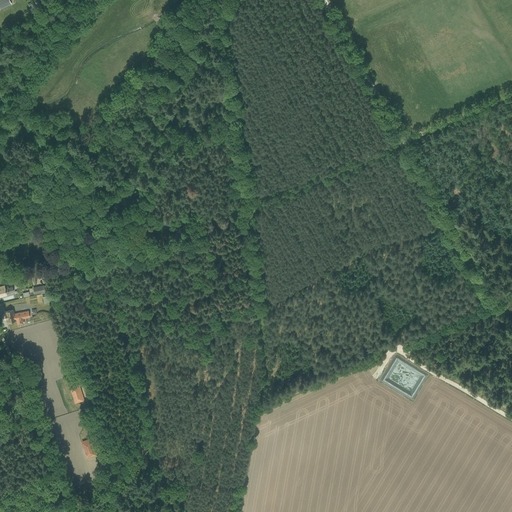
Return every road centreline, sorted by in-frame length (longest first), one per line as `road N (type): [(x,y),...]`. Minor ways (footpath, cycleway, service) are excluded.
road 1 (track): [(192,511),(185,477),(265,302),(222,28),(235,0)]
road 2 (track): [(0,278),(178,235),(402,140)]
road 3 (track): [(511,420),(396,349),(491,299)]
road 4 (track): [(491,299),(402,140)]
road 5 (track): [(402,140),(324,0)]
road 6 (track): [(402,140),(511,92)]
